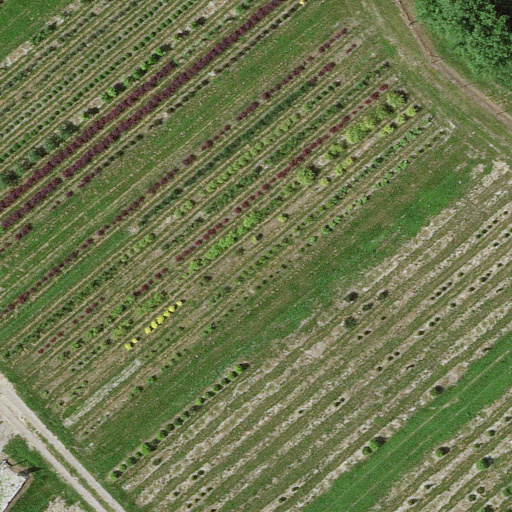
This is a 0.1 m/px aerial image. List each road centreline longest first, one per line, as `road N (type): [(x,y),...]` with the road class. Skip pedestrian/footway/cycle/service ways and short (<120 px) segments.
road 1 (track): [(0,394),(111,511)]
road 2 (track): [(511,105),(441,47),(415,0)]
